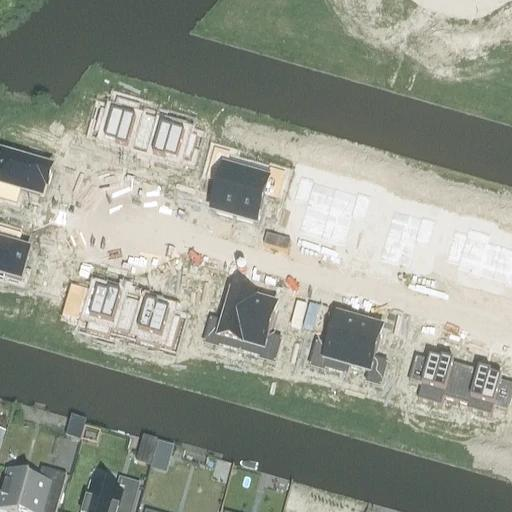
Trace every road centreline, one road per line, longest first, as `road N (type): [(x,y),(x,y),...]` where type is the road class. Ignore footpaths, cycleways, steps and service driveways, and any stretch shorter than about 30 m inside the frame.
road 1 (residential): [(511,333),(475,333),(436,309),(165,232)]
road 2 (residential): [(165,232),(164,212),(142,190),(114,184),(90,191),(78,223),(86,247),(122,261),(150,256)]
